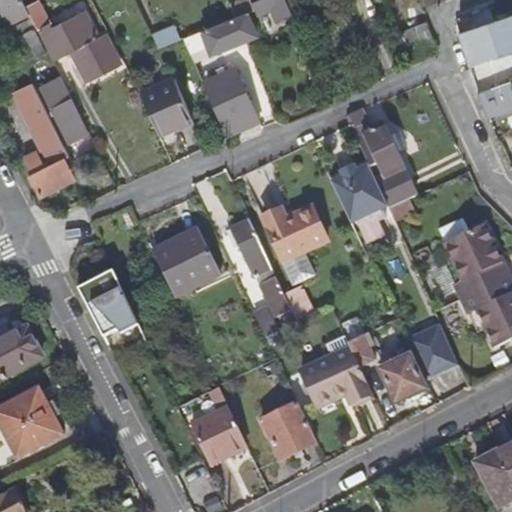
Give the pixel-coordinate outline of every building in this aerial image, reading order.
[(21,0),(0,0),(0,7),(10,26),(30,17),(25,7),(21,0)] [(251,3),(249,0),(246,0),(233,5),(237,18),(247,14),(254,11),(251,3)] [(292,14),(285,0),(259,0),(251,3),(254,11),(257,17),(273,10),(277,20),(292,14)] [(303,9),(299,0),(285,0),(292,14),(303,9)] [(445,1),(444,0),(424,0),(428,9),(445,1)] [(97,40),(83,13),(51,30),(38,2),(25,7),(30,17),(36,29),(52,63),(72,53),(88,83),(119,66),(104,37),(97,40)] [(256,36),(247,14),(237,18),(235,19),(183,40),(188,51),(206,42),(211,55),(256,36)] [(425,22),(399,33),(412,64),(435,55),(437,51),(425,22)] [(173,26),(151,36),(158,50),(181,41),(173,26)] [(511,27),(475,38),(482,61),(505,54),(504,49),(511,46),(511,27)] [(193,63),(211,55),(206,42),(188,51),(193,63)] [(215,71),(218,77),(226,74),(223,68),(215,71)] [(209,99),(227,139),(259,124),(235,69),(226,74),(218,77),(205,82),(212,98),(209,99)] [(69,150),(90,140),(61,80),(39,91),(69,150)] [(192,122),(174,81),(141,95),(159,136),(192,122)] [(511,107),(511,81),(478,94),(487,116),(511,107)] [(65,149),(33,85),(14,94),(28,123),(33,121),(50,156),(65,149)] [(362,110),(349,116),(356,130),(367,124),(369,124),(362,110)] [(372,133),(367,124),(356,130),(349,116),(346,117),(369,167),(376,182),(383,178),(363,136),(372,133)] [(416,198),(396,155),(402,152),(395,136),(389,139),(383,127),(372,133),(363,136),(383,178),(376,182),(388,208),(390,210),(416,198)] [(29,176),(40,197),(75,180),(64,159),(46,168),(38,153),(25,159),(31,176),(29,176)] [(344,179),(332,184),(352,225),(356,234),(392,216),(390,210),(388,208),(376,182),(369,167),(344,179)] [(342,174),(344,179),(358,172),(355,167),(342,174)] [(330,240),(313,206),(290,217),(306,252),(330,240)] [(306,252),(290,217),(287,219),(284,212),(265,221),(285,262),(306,252)] [(274,270),(251,222),(233,231),(255,279),(274,270)] [(483,226),(445,246),(454,264),(465,285),(457,289),(470,315),(478,311),(489,330),(498,349),(511,341),(511,293),(509,295),(496,269),(504,264),(483,226)] [(220,275),(199,230),(152,253),(174,297),(220,275)] [(446,268),(457,289),(465,285),(454,264),(446,268)] [(511,293),(511,280),(504,264),(496,269),(509,295),(511,293)] [(137,322),(112,272),(78,288),(104,337),(137,322)] [(298,322),(278,279),(261,287),(281,330),(298,322)] [(278,331),(267,309),(255,315),(265,338),(278,331)] [(478,311),(470,315),(480,335),(489,330),(478,311)] [(404,334),(397,320),(365,336),(372,350),(404,334)] [(0,379),(43,357),(30,330),(27,326),(25,325),(22,323),(19,322),(16,321),(14,321),(0,327),(0,379)] [(427,382),(462,366),(443,324),(407,341),(413,354),(427,382)] [(266,338),(270,346),(281,340),(277,333),(266,338)] [(377,360),(372,350),(365,336),(349,343),(352,349),(360,368),(377,360)] [(374,397),(360,368),(352,349),(302,372),(320,411),(347,398),(352,407),(374,397)] [(427,382),(413,354),(381,370),(396,404),(410,398),(410,399),(431,389),(427,382)] [(0,426),(18,461),(65,437),(39,388),(0,408),(0,426)] [(248,449),(218,388),(211,392),(222,415),(192,429),(211,467),(248,449)] [(297,405),(263,421),(282,460),(315,444),(297,405)] [(511,500),(511,444),(476,464),(500,507),(511,500)] [(26,511),(16,492),(0,500),(0,511),(26,511)] [(381,511),(377,503),(360,511),(381,511)]
